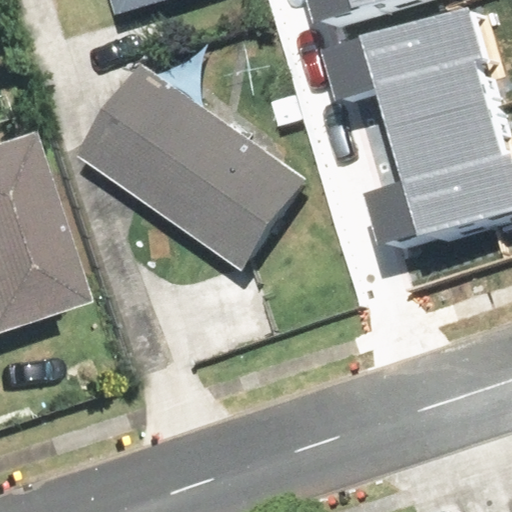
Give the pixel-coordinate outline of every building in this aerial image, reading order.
[(124,0),(131,20),(194,0),(124,0)] [(305,0),(311,20),(383,0),(305,0)] [(468,10),(326,49),(339,97),(373,88),(385,139),(485,112),(473,70),(484,66),(468,10)] [(320,187),(150,70),(87,161),(257,277),(320,187)] [(364,191),(379,245),(511,208),(511,163),(509,152),(497,156),(485,112),(385,139),(397,182),(364,191)] [(16,140),(0,145),(0,329),(70,307),(16,140)]
